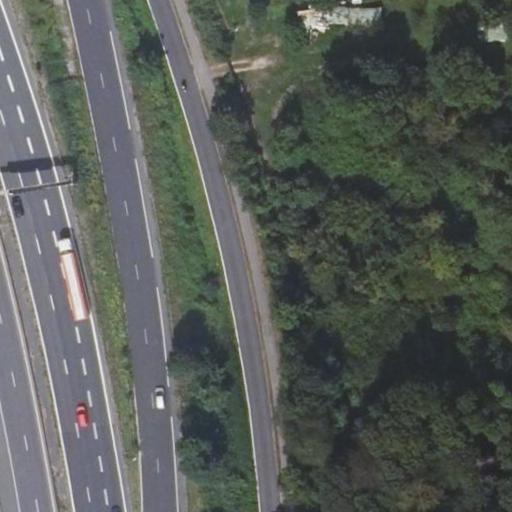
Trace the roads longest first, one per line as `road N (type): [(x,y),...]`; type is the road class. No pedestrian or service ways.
road 1 (tertiary): [(271,511),(264,420),(235,276),(158,0)]
road 2 (trunk): [(159,511),(150,351),(86,0)]
road 3 (trunk): [(95,511),(23,166),(0,95)]
road 4 (trunk): [(0,376),(25,511)]
